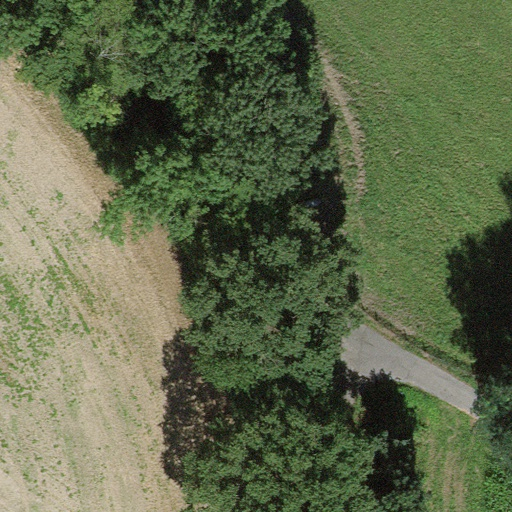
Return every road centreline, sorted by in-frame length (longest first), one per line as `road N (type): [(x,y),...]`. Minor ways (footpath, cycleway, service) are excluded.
road 1 (residential): [(326,319),(109,0)]
road 2 (residential): [(511,428),(326,319)]
road 3 (residential): [(334,511),(326,319)]
